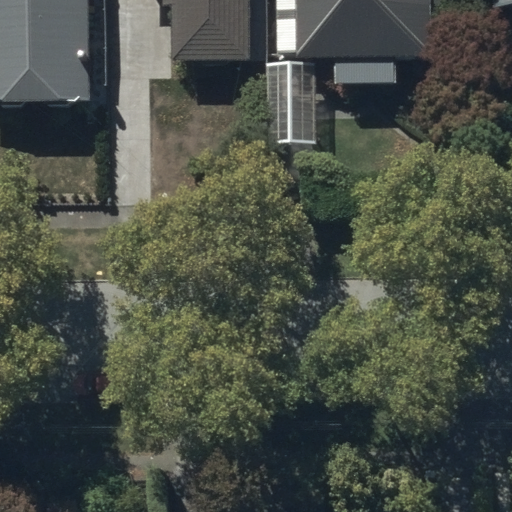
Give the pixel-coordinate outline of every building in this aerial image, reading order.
[(0,0),(0,110),(91,110),(90,0),(0,0)] [(253,68),(253,50),(271,50),(270,16),(262,16),(262,3),(253,3),(252,0),(166,0),(166,13),(175,13),(174,68),(253,68)] [(300,68),(335,68),(336,93),(400,93),(400,67),(436,68),(435,0),(279,0),(280,63),(300,63),(300,68)] [(511,0),(498,0),(498,18),(511,17),(511,0)] [(311,80),(268,80),(268,143),(311,143),(311,80)]
